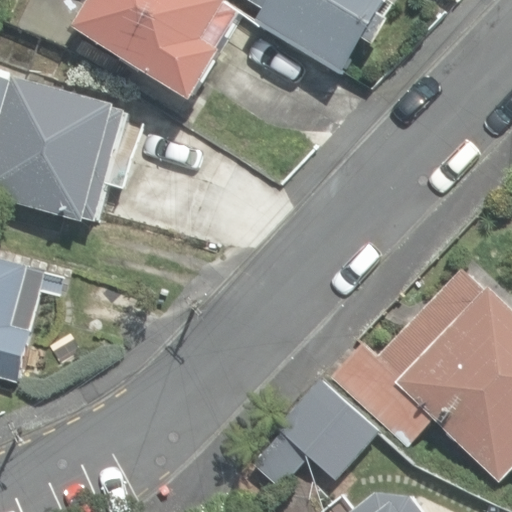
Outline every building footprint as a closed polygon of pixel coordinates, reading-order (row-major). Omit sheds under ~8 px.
[(93,0),(78,25),(197,99),(227,51),(223,48),(243,15),(229,6),(233,0),(232,0),(93,0)] [(261,20),(349,73),(392,0),(260,0),(269,5),(261,20)] [(240,60),(294,93),(315,58),(261,25),(240,60)] [(14,84),(0,80),(0,200),(87,224),(88,219),(97,221),(126,113),(118,111),(119,107),(15,79),(14,84)] [(194,162),(121,144),(111,186),(184,204),(194,162)] [(0,377),(21,383),(49,271),(0,258),(0,377)] [(511,469),(511,304),(492,286),(487,291),(465,270),(380,357),(364,341),(332,374),(401,442),(430,412),(501,481),(511,469)] [(254,461),(283,488),(313,456),(339,479),(381,432),(324,381),(281,429),(282,430),(254,461)] [(351,511),(425,511),(413,496),(379,491),(351,511)]
